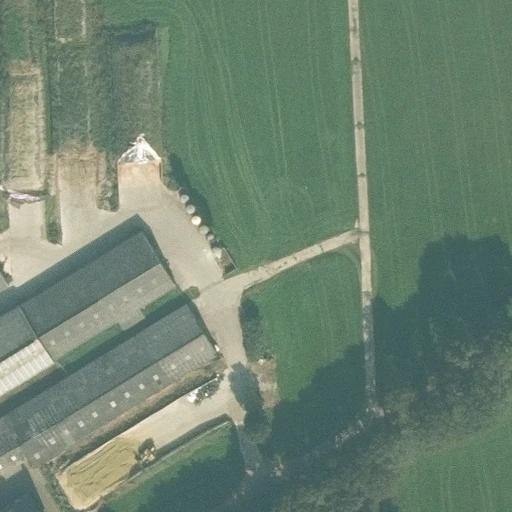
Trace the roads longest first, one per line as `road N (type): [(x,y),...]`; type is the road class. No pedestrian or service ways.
road 1 (track): [(350,0),(369,423)]
road 2 (unclassified): [(511,344),(466,361),(224,511)]
